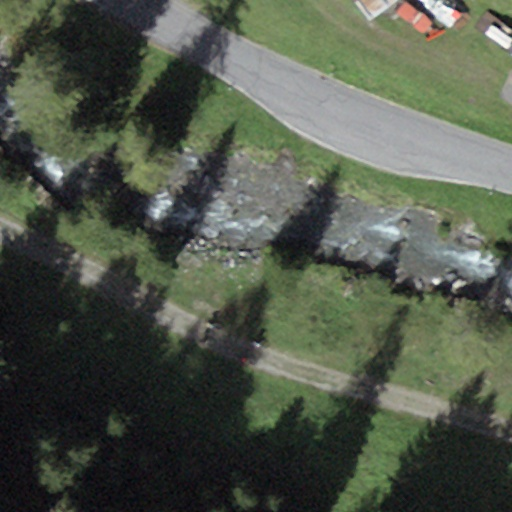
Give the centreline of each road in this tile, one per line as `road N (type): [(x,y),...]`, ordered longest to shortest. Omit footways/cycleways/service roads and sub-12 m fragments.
road 1 (track): [(0,229),(316,365),(511,432)]
road 2 (tertiary): [(127,0),(329,105),(511,167)]
